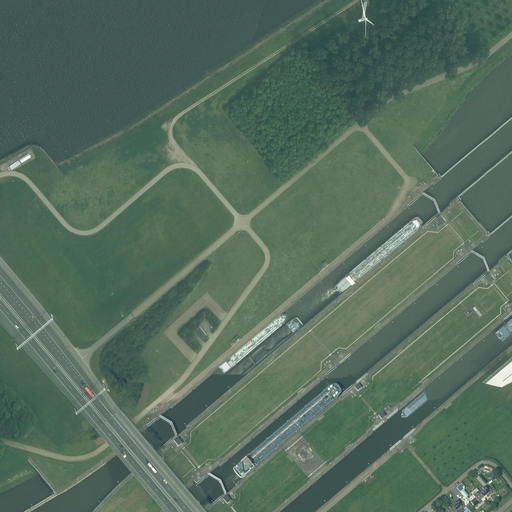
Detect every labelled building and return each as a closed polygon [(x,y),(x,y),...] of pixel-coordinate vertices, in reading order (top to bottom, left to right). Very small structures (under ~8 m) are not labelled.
[(441,215),(437,218),(441,223),(442,224),(446,221),(441,215)] [(490,273),(486,276),(490,281),(491,282),(495,278),(494,278),(490,273)] [(475,306),(473,308),(480,317),(482,315),(475,306)] [(194,331),(201,339),(206,335),(199,326),(194,331)] [(511,377),(511,375),(506,380),(505,381),(502,380),(501,379),(498,372),(510,362),(511,362),(511,361),(511,350),(482,376),(502,383),(511,377)] [(510,362),(498,372),(501,379),(502,380),(505,381),(506,380),(511,375),(511,361),(511,362),(510,362)] [(178,447),(182,444),(178,438),(174,441),(178,447)] [(492,493),(488,488),(486,490),(484,488),(479,493),(484,498),(487,496),(488,497),(492,493)] [(475,499),(473,501),(471,502),(475,507),(481,502),(481,501),(484,498),(479,493),(476,490),(471,494),(475,499)] [(227,505),(231,501),(227,496),(223,499),(227,505)] [(461,511),(460,511),(469,504),(464,498),(461,500),(461,502),(458,504),(457,502),(452,507),(456,511),(461,511)]
